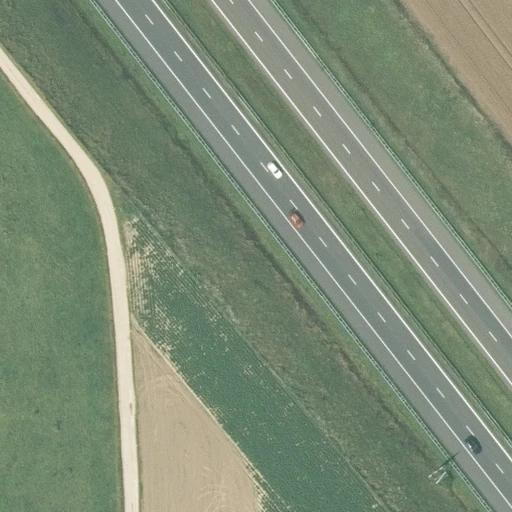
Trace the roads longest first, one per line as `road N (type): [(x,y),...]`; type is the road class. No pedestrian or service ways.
road 1 (motorway): [(125,0),(511,497)]
road 2 (track): [(130,511),(107,207),(94,177),(0,55)]
road 3 (motorway): [(511,367),(223,0)]
